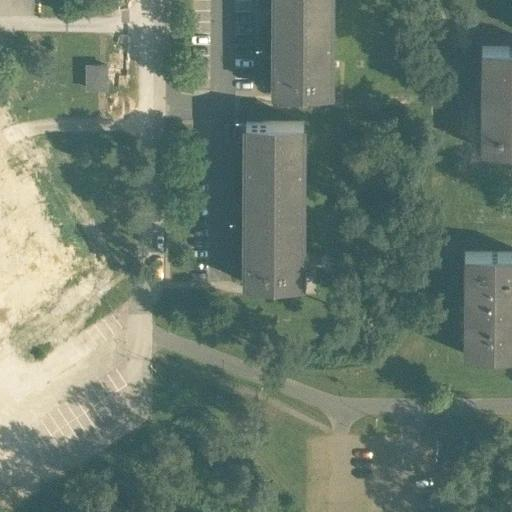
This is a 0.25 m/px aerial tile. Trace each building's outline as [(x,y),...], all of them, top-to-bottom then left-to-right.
[(330,0),(273,0),(273,91),(330,91),(331,63),(330,0)] [(511,46),(505,46),(482,46),(481,149),(511,148),(511,46)] [(87,65),(87,89),(106,89),(106,65),(87,65)] [(265,121),(247,121),(245,285),(301,285),(302,256),(303,121),(265,121)] [(511,251),(465,252),(465,354),(487,354),(511,353),(511,251)]
